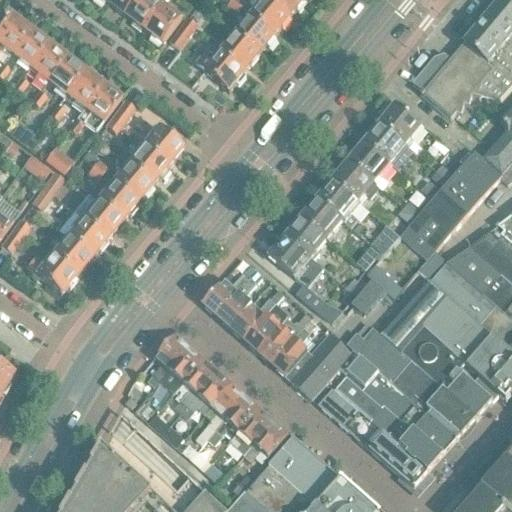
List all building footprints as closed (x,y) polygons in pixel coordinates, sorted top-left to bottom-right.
[(94,0),(92,3),(101,10),(103,7),(105,8),(111,0),(94,0)] [(111,0),(105,8),(123,22),(139,0),(111,0)] [(139,0),(123,22),(127,25),(131,28),(129,30),(137,37),(139,34),(141,36),(150,25),(161,10),(162,11),(170,0),(169,0),(139,0)] [(235,0),(230,7),(239,14),(245,7),(235,0)] [(298,0),(265,0),(263,2),(289,23),(295,16),(297,18),(304,9),(302,7),(304,5),(298,0)] [(434,62),(433,63),(412,87),(422,96),(419,99),(449,125),(455,118),(460,119),(463,109),(468,110),(471,99),(498,107),(511,90),(511,0),(504,0),(449,65),(441,58),(434,62)] [(289,23),(263,2),(248,20),(273,41),(289,23)] [(239,14),(230,7),(226,12),(235,19),(239,14)] [(150,25),(141,36),(160,50),(180,24),(162,11),(161,10),(150,25)] [(248,20),(233,39),(258,60),(265,52),(267,54),(273,46),(271,44),(273,41),(248,20)] [(0,59),(5,63),(26,34),(25,34),(26,32),(18,26),(16,28),(7,21),(0,29),(0,59)] [(181,30),(191,37),(196,31),(186,24),(181,30)] [(191,37),(181,30),(167,48),(177,56),(191,37)] [(26,34),(5,63),(6,63),(1,69),(0,70),(0,84),(2,86),(16,67),(25,74),(44,48),(26,34)] [(233,39),(218,56),(217,57),(243,78),(258,60),(233,39)] [(44,48),(25,74),(44,88),(62,62),(61,61),(63,59),(54,53),(52,54),(44,48)] [(217,57),(218,56),(210,49),(193,69),(227,97),(234,89),(236,91),(243,82),(241,81),(243,78),(217,57)] [(62,62),(44,88),(62,102),(81,76),(62,62)] [(89,82),(81,76),(62,102),(71,108),(69,111),(78,118),(99,89),(98,89),(99,86),(91,80),(89,82)] [(19,99),(27,89),(19,83),(11,92),(19,99)] [(99,89),(78,118),(79,118),(67,136),(74,141),(81,131),(91,138),(99,129),(118,104),(99,89)] [(38,113),(45,103),(37,97),(30,107),(38,113)] [(108,127),(117,134),(133,114),(123,107),(108,127)] [(395,109),(378,129),(404,150),(421,131),(395,109)] [(56,127),(64,117),(56,111),(48,121),(56,127)] [(491,154),(510,171),(511,169),(511,115),(500,129),(504,133),(503,134),(506,136),(491,154)] [(117,134),(108,127),(104,132),(113,139),(117,134)] [(378,129),(363,148),(389,169),(397,177),(413,158),(404,150),(378,129)] [(140,150),(165,171),(179,153),(176,151),(178,149),(168,142),(167,143),(155,133),(140,150)] [(10,147),(0,140),(0,149),(6,154),(10,148),(10,147)] [(29,161),(10,148),(6,154),(5,155),(24,168),(29,161)] [(363,148),(347,166),(373,188),(381,194),(387,187),(379,181),(389,169),(363,148)] [(165,171),(140,150),(125,169),(149,189),(156,181),(158,183),(164,175),(162,173),(165,171)] [(60,180),(67,171),(70,167),(51,153),(48,157),(41,166),(60,180)] [(474,157),(415,224),(400,242),(399,242),(427,267),(434,258),(499,183),(502,181),(501,180),(510,171),(491,154),(482,164),(474,157)] [(29,161),(22,171),(42,185),(49,176),(29,161)] [(97,166),(91,174),(100,181),(106,173),(97,166)] [(347,166),(331,185),(357,207),(373,188),(347,166)] [(125,169),(110,187),(134,207),(149,189),(125,169)] [(436,177),(445,185),(450,179),(441,171),(436,177)] [(501,180),(502,181),(499,183),(508,190),(511,186),(511,172),(510,171),(501,180)] [(100,181),(91,174),(86,180),(96,187),(100,181)] [(51,177),(40,192),(49,200),(61,184),(51,177)] [(445,185),(436,177),(431,183),(440,190),(445,185)] [(331,185),(315,204),(341,226),(350,233),(356,225),(348,218),(357,207),(331,185)] [(134,207),(110,187),(94,205),(118,226),(125,218),(127,220),(134,212),(132,210),(134,207)] [(40,192),(28,209),(38,216),(49,200),(40,192)] [(19,217),(25,208),(18,203),(11,212),(19,217)] [(315,204),(300,223),(326,245),(341,226),(315,204)] [(118,226),(94,205),(79,224),(103,244),(118,226)] [(404,213),(413,221),(417,215),(408,208),(404,213)] [(413,221),(404,213),(387,231),(400,242),(415,224),(412,222),(413,221)] [(0,243),(12,228),(0,219),(0,243)] [(511,221),(493,236),(511,252),(511,221)] [(300,223),(284,242),(310,264),(313,266),(318,259),(316,257),(326,245),(300,223)] [(103,244),(79,224),(63,242),(88,263),(95,254),(97,255),(104,247),(102,246),(103,244)] [(12,231),(21,239),(26,232),(16,225),(12,231)] [(21,239),(12,231),(0,248),(0,253),(7,258),(21,239)] [(400,242),(387,231),(371,250),(383,260),(399,242),(400,242)] [(511,252),(493,236),(468,254),(511,292),(511,252)] [(88,263),(63,242),(48,260),(72,281),(88,263)] [(284,242),(268,262),(294,283),(303,291),(303,290),(307,293),(322,274),(313,266),(310,264),(284,242)] [(383,260),(371,250),(365,256),(378,267),(383,260)] [(511,292),(468,254),(446,270),(511,326),(511,292)] [(434,258),(427,267),(417,277),(428,285),(445,267),(434,258)] [(72,281),(48,260),(40,269),(32,262),(23,272),(56,300),(64,290),(66,292),(73,284),(72,282),(72,281)] [(511,326),(446,270),(429,288),(445,302),(511,359),(511,326)] [(223,285),(202,310),(216,322),(256,277),(250,272),(241,281),(232,292),(224,285),(223,285)] [(256,277),(216,322),(230,334),(251,310),(244,303),(254,291),(262,282),(256,277)] [(346,293),(355,301),(365,289),(356,281),(346,293)] [(372,288),(351,312),(352,312),(364,323),(385,299),(372,288)] [(389,334),(382,342),(399,358),(422,333),(420,331),(445,302),(429,288),(388,334),(389,334)] [(295,300),(319,319),(327,310),(307,293),(303,290),(303,291),(295,300)] [(251,310),(230,334),(244,347),(275,311),(284,301),(277,296),(269,305),(259,317),(251,310)] [(511,359),(445,302),(420,331),(422,333),(452,359),(498,400),(505,407),(510,401),(511,402),(511,359)] [(275,311),(244,347),(258,359),(287,326),(289,323),(281,316),(275,311)] [(287,326),(258,359),(271,370),(311,325),(305,319),(296,329),(294,332),(287,326)] [(311,325),(271,370),(285,382),(307,357),(299,351),(308,340),(307,339),(318,326),(313,322),(311,325)] [(356,339),(346,351),(352,356),(456,448),(476,426),(399,358),(382,342),(372,333),(362,344),(356,339)] [(422,333),(399,358),(476,426),(491,408),(462,382),(445,367),(452,359),(422,333)] [(158,389),(190,352),(175,340),(154,364),(161,371),(147,387),(154,394),(159,389),(158,389)] [(307,357),(285,382),(311,405),(338,374),(350,359),(335,346),(337,343),(334,340),(331,342),(329,341),(311,361),(307,357)] [(204,365),(190,352),(158,389),(159,389),(171,400),(181,388),(182,389),(204,365)] [(350,359),(338,374),(345,380),(346,378),(442,464),(456,448),(352,356),(350,359)] [(204,365),(182,389),(189,395),(173,414),(180,420),(181,418),(218,377),(204,365)] [(0,372),(0,400),(0,401),(2,398),(4,398),(8,391),(7,389),(12,379),(0,372)] [(232,389),(218,377),(181,418),(188,424),(203,407),(210,414),(232,389)] [(345,380),(332,394),(398,453),(400,451),(409,459),(406,463),(416,472),(419,472),(428,479),(442,464),(346,378),(345,380)] [(232,389),(210,414),(217,420),(200,440),(194,446),(202,453),(209,445),(208,444),(246,401),(232,389)] [(332,394),(318,410),(413,495),(428,479),(419,472),(416,472),(406,463),(409,459),(400,451),(398,453),(332,394)] [(260,413),(246,401),(208,444),(209,445),(215,450),(224,439),(231,446),(260,413)] [(135,408),(129,403),(125,410),(131,414),(135,408)] [(146,424),(153,416),(143,407),(136,415),(146,424)] [(260,413),(231,446),(239,452),(236,455),(243,461),(274,426),(260,413)] [(162,441),(169,433),(155,421),(147,429),(162,441)] [(274,426),(243,461),(250,467),(259,456),(267,463),(288,438),(274,426)] [(183,445),(169,433),(162,441),(172,449),(176,453),(183,445)] [(199,511),(209,502),(190,484),(176,499),(109,440),(99,457),(76,497),(67,511),(199,511)] [(291,443),(267,471),(268,472),(268,471),(314,511),(371,511),(291,441),(290,442),(291,443)] [(203,478),(210,470),(197,458),(190,466),(203,478)] [(511,511),(511,472),(505,467),(482,494),(503,511),(511,511)] [(211,469),(210,470),(203,478),(217,490),(225,482),(211,469)] [(253,489),(246,496),(251,502),(254,498),(259,503),(257,506),(262,511),(314,511),(268,471),(268,472),(253,489)] [(232,496),(231,497),(239,503),(246,496),(253,489),(245,481),(232,496)] [(466,511),(502,511),(481,495),(466,511)] [(199,511),(262,511),(257,506),(259,503),(254,498),(251,502),(246,496),(239,503),(231,511),(230,511),(220,511),(209,502),(199,511)]
